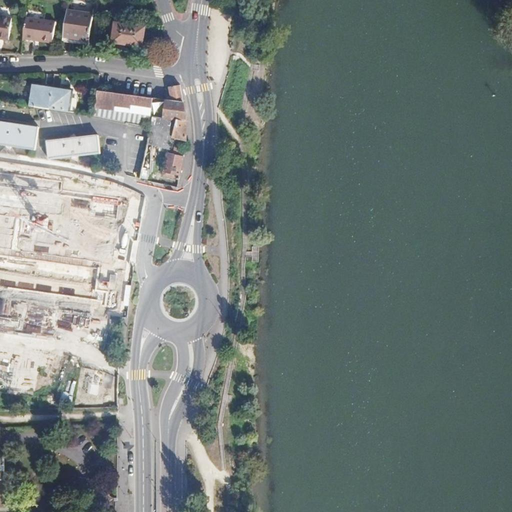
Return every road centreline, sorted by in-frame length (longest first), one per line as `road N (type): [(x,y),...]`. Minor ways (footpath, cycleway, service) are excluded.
road 1 (residential): [(194,75),(90,63),(0,64)]
road 2 (secondary): [(138,364),(143,511)]
road 3 (secondary): [(197,200),(203,122),(194,75)]
